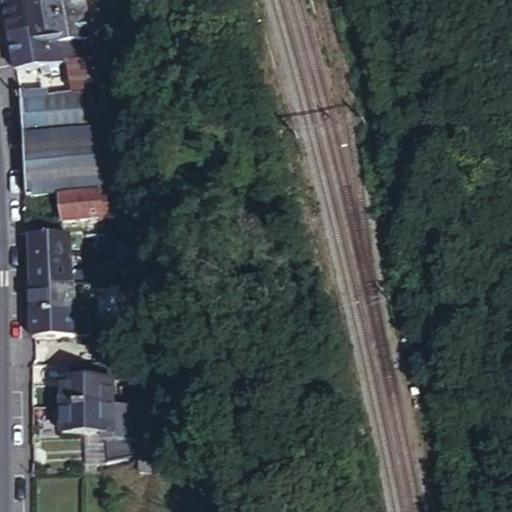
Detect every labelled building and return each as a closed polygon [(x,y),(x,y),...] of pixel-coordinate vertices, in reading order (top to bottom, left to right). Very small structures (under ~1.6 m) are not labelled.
[(80,91),(113,85),(110,77),(101,36),(42,45),(39,29),(45,28),(40,0),(14,5),(26,68),(75,60),(80,91)] [(42,45),(101,36),(94,0),(41,0),(40,0),(45,28),(39,29),(42,45)] [(30,111),(38,196),(69,193),(147,185),(124,119),(115,93),(113,85),(80,91),(53,96),(54,108),(30,111)] [(28,90),(30,111),(54,108),(53,96),(52,92),(52,89),(28,90)] [(153,185),(147,185),(69,193),(71,217),(155,210),(153,185)] [(90,243),(91,251),(104,250),(118,243),(118,229),(89,231),(90,243)] [(39,233),(41,285),(82,284),(81,261),(91,261),(91,251),(90,243),(80,242),(79,232),(39,233)] [(41,285),(41,310),(97,307),(96,289),(82,290),(82,284),(41,285)] [(41,310),(42,335),(83,333),(83,330),(97,330),(97,322),(97,307),(41,310)] [(147,393),(146,357),(129,359),(130,378),(131,394),(134,394),(147,393)] [(69,380),(69,408),(88,407),(121,406),(121,379),(130,378),(129,359),(84,360),(84,379),(69,380)] [(121,406),(134,406),(134,394),(131,394),(130,378),(121,379),(121,406)] [(139,439),(139,405),(134,406),(121,406),(122,433),(121,439),(139,439)] [(88,407),(69,408),(70,433),(122,433),(121,406),(88,407)] [(138,454),(139,439),(121,439),(121,458),(129,459),(138,454)] [(167,456),(157,457),(157,465),(167,465),(167,456)]
